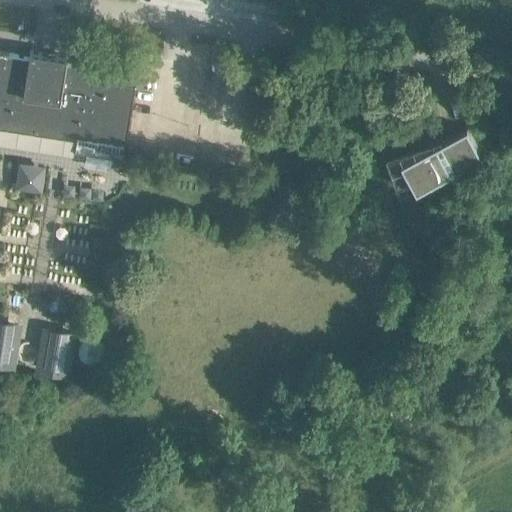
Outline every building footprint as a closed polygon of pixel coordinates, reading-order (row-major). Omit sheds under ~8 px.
[(29,56),(0,51),(0,145),(75,157),(76,150),(123,158),(136,74),(65,62),(66,56),(45,53),(30,50),(29,56)] [(466,126),(436,143),(400,162),(416,190),(475,159),(482,154),(466,126)] [(22,321),(0,317),(0,367),(15,370),(22,321)] [(77,328),(42,323),(34,373),(69,379),(77,328)] [(80,361),(84,364),(88,366),(93,366),(98,364),(102,362),(104,357),(106,353),(106,348),(104,343),(100,339),(96,337),(91,336),(86,337),(82,339),(78,343),(76,347),(76,352),(77,357),(80,361)]
